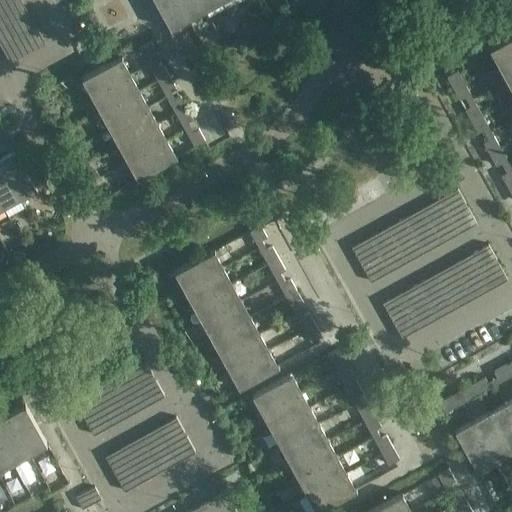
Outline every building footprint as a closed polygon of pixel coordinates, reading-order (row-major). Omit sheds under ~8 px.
[(21,0),(0,0),(0,43),(10,62),(45,43),(21,0)] [(187,18),(177,0),(154,0),(171,29),(172,28),(171,27),(187,18)] [(204,9),(198,0),(177,0),(187,18),(204,9)] [(218,0),(198,0),(204,9),(218,0)] [(500,62),(511,55),(511,32),(489,46),(490,47),(491,46),(500,62)] [(157,53),(150,41),(140,47),(146,59),(157,53)] [(509,78),(511,76),(511,55),(500,62),(509,78)] [(93,94),(129,74),(121,58),(122,57),(122,56),(82,78),(82,79),(84,78),(93,94)] [(168,74),(162,63),(151,68),(158,80),(168,74)] [(464,82),(457,71),(447,76),(453,88),(464,82)] [(102,111),(139,91),(129,74),(93,94),(102,111)] [(175,86),(168,74),(158,80),(164,92),(175,86)] [(470,94),(464,82),(453,88),(460,99),(470,94)] [(111,127),(148,107),(139,91),(102,111),(111,127)] [(187,107),(180,96),(170,101),(176,113),(187,107)] [(482,115),(476,104),(465,109),(471,121),(482,115)] [(121,144),(157,124),(148,107),(111,127),(121,144)] [(193,119),(187,107),(176,113),(182,125),(193,119)] [(488,127),(482,115),(471,121),(478,132),(488,127)] [(0,142),(8,138),(0,123),(0,142)] [(130,160),(166,140),(157,124),(121,144),(130,160)] [(205,140),(198,129),(188,134),(194,146),(205,140)] [(507,144),(501,132),(494,136),(500,148),(507,144)] [(500,148),(494,136),(483,142),(490,154),(500,148)] [(138,179),(177,157),(177,156),(175,157),(166,140),(130,160),(139,176),(137,177),(138,179)] [(37,188),(15,148),(14,149),(15,151),(0,158),(0,162),(19,196),(35,187),(36,189),(37,188)] [(506,160),(500,148),(490,154),(496,165),(506,160)] [(19,196),(0,162),(0,201),(2,205),(19,196)] [(511,184),(511,169),(501,175),(508,187),(511,184)] [(477,222),(457,188),(351,247),(370,281),(477,222)] [(267,237),(260,225),(250,231),(256,242),(267,237)] [(508,279),(489,244),(383,302),(402,337),(508,279)] [(279,258),(272,246),(262,252),(268,264),(279,258)] [(186,288),(222,268),(213,252),(215,251),(214,249),(174,271),(175,273),(177,272),(186,288)] [(285,270),(279,258),(268,264),(274,275),(275,275),(285,270)] [(274,275),(268,264),(258,269),(264,280),(274,275)] [(195,304),(231,284),(222,268),(186,288),(195,304)] [(297,291),(291,280),(280,285),(286,297),(297,291)] [(204,321),(240,301),(231,284),(195,304),(204,321)] [(303,303),(297,291),(286,297),(293,308),(303,303)] [(213,337),(249,317),(240,301),(204,321),(213,337)] [(315,324),(309,312),(298,318),(305,330),(315,324)] [(120,336),(116,329),(110,317),(98,324),(108,342),(120,336)] [(222,354),(259,333),(249,317),(213,337),(222,354)] [(321,335),(315,324),(305,330),(311,341),(321,335)] [(231,370),(268,350),(259,333),(222,354),(231,370)] [(345,360),(338,348),(327,354),(334,366),(345,360)] [(239,388),(279,366),(278,365),(277,366),(268,350),(231,370),(240,386),(239,387),(239,388)] [(73,400),(93,435),(164,396),(145,360),(73,400)] [(511,376),(505,365),(494,372),(500,382),(511,376)] [(356,381),(350,370),(339,376),(346,387),(356,381)] [(263,411),(300,391),(291,375),(293,374),(292,373),(252,395),(253,396),(255,395),(263,411)] [(15,387),(9,377),(0,381),(0,388),(3,393),(15,387)] [(490,387),(487,382),(484,377),(473,383),(478,394),(490,387)] [(363,393),(356,381),(346,387),(352,399),(363,393)] [(478,394),(473,383),(461,390),(467,400),(478,394)] [(273,428),(309,407),(300,391),(263,411),(273,428)] [(457,406),(454,400),(451,395),(440,402),(445,412),(457,406)] [(375,414),(368,403),(358,409),(364,420),(375,414)] [(47,444),(37,427),(25,404),(24,405),(25,407),(9,416),(29,452),(45,443),(46,445),(47,444)] [(511,447),(511,415),(506,404),(489,413),(509,449),(511,447)] [(282,444),(318,424),(309,407),(273,428),(282,444)] [(509,449),(489,413),(473,422),(493,458),(509,449)] [(381,426),(375,414),(364,420),(370,432),(381,426)] [(29,452),(9,416),(0,420),(0,439),(12,461),(29,452)] [(105,455),(124,490),(195,451),(176,416),(105,455)] [(493,458),(473,422),(456,431),(455,429),(454,430),(476,470),(478,469),(477,467),(493,458)] [(291,460),(327,440),(318,424),(282,444),(291,460)] [(393,447),(386,436),(376,441),(382,453),(393,447)] [(0,467),(12,461),(0,439),(0,467)] [(300,477),(336,457),(327,440),(291,460),(300,477)] [(399,459),(393,447),(382,453),(389,464),(399,459)] [(309,493),(345,473),(336,457),(300,477),(309,493)] [(455,480),(448,469),(438,474),(444,486),(455,480)] [(317,511),(357,490),(356,488),(354,489),(345,473),(309,493),(318,509),(316,510),(317,511)] [(106,511),(108,511),(94,486),(92,488),(75,497),(83,511),(106,511)] [(467,502),(460,490),(450,496),(456,507),(467,502)] [(237,511),(226,491),(224,491),(225,493),(209,502),(214,511),(237,511)] [(408,511),(410,511),(401,495),(403,494),(402,493),(368,511),(408,511)] [(214,511),(209,502),(193,511),(192,511),(214,511)] [(472,511),(467,502),(456,507),(458,511),(472,511)]
